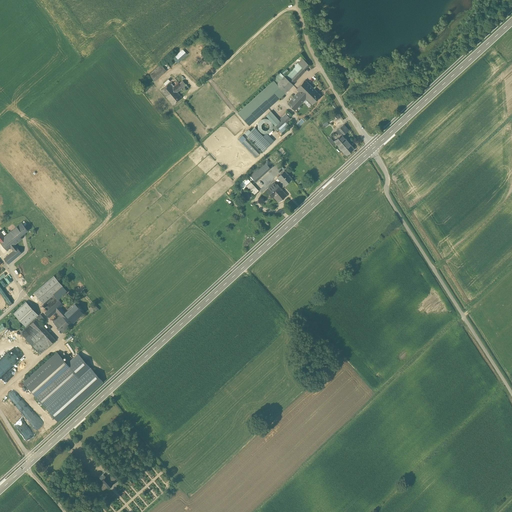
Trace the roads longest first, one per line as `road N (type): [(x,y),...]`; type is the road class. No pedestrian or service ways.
road 1 (secondary): [(0,490),(373,148)]
road 2 (unclassified): [(511,394),(392,205),(373,148)]
road 3 (secondary): [(373,148),(511,21)]
road 4 (unclassified): [(297,0),(312,51),(373,148)]
